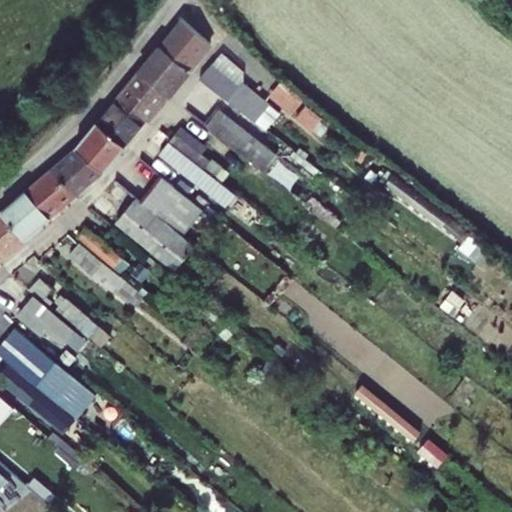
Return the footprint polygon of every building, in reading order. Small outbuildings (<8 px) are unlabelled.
[(222,39),(191,14),(168,40),(199,67),(222,39)] [(168,40),(148,65),(178,91),(199,67),(168,40)] [(233,75),(218,64),(211,72),(226,84),(224,86),(252,108),(266,90),(238,68),(233,75)] [(178,91),(148,65),(127,90),(158,115),(178,91)] [(282,81),(272,94),(297,112),(306,99),(282,81)] [(136,141),(158,115),(127,90),(106,115),(136,141)] [(229,107),(216,123),(268,164),(275,169),(287,154),(229,107)] [(136,141),(106,115),(84,141),(115,166),(136,141)] [(183,136),(218,163),(224,156),(190,128),(183,136)] [(209,175),(218,163),(183,136),(174,147),(209,175)] [(86,192),(115,166),(84,141),(60,162),(86,192)] [(34,184),(60,213),(86,192),(60,162),(34,184)] [(218,163),(209,175),(229,191),(238,180),(218,163)] [(213,204),(174,172),(152,199),(192,230),(213,204)] [(34,184),(8,206),(33,235),(60,213),(34,184)] [(204,240),(192,230),(152,199),(147,194),(129,217),(186,262),(204,240)] [(105,205),(99,202),(93,206),(99,210),(105,205)] [(33,235),(8,206),(0,212),(0,245),(9,256),(33,235)] [(97,222),(89,231),(123,259),(131,249),(97,222)] [(110,275),(122,261),(91,235),(79,250),(110,275)] [(0,245),(0,263),(9,256),(0,245)] [(50,270),(41,281),(54,292),(52,294),(60,301),(64,296),(56,290),(64,281),(50,270)] [(67,342),(85,321),(60,301),(52,294),(48,291),(30,312),(67,342)] [(66,301),(92,323),(100,312),(75,291),(66,301)] [(108,387),(30,322),(9,347),(86,412),(108,387)] [(86,417),(19,360),(7,373),(75,430),(86,417)]
